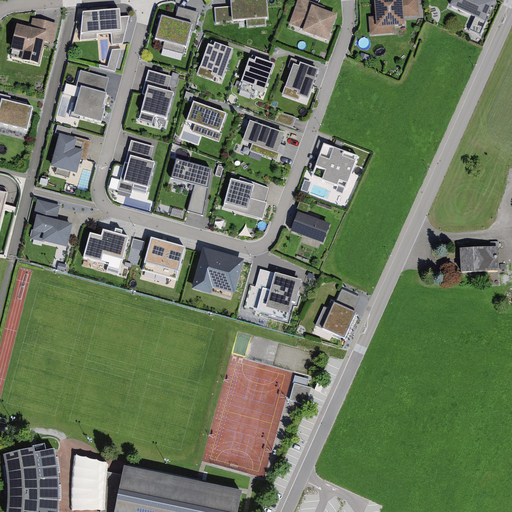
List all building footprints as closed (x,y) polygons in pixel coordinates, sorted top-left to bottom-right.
[(232,9),(215,10),(216,24),(234,23),(234,21),(268,19),(266,0),(262,0),(232,2),(232,9)] [(326,7),(309,0),(299,0),(290,23),(329,39),(339,14),(326,9),(326,7)] [(371,0),(374,19),(368,20),(370,37),(394,35),(394,27),(403,27),(402,20),(420,19),(418,0),(371,0)] [(494,3),(488,0),(450,0),(446,9),(484,26),(494,3)] [(121,8),(84,10),(81,40),(97,38),(97,33),(112,33),(113,44),(124,42),(130,16),(121,16),(121,8)] [(198,15),(183,11),(180,22),(162,17),(155,40),(186,48),(191,30),(194,31),(198,15)] [(56,26),(40,23),(38,32),(18,28),(13,50),(25,52),(23,60),(38,64),(44,41),(52,43),(56,26)] [(233,47),(213,38),(200,69),(220,78),(233,47)] [(121,51),(113,52),(108,69),(99,67),(100,70),(115,73),(121,51)] [(277,61),(254,53),(243,82),(266,91),(277,61)] [(301,65),(299,68),(294,66),(285,89),(298,94),(297,97),(309,101),(319,71),(301,65)] [(109,78),(82,70),(77,86),(82,87),(75,113),(102,121),(106,108),(102,107),(107,91),(106,91),(109,78)] [(172,76),(149,70),(143,92),(147,94),(142,113),(167,120),(174,92),(168,90),(172,76)] [(9,96),(0,93),(0,124),(28,131),(34,105),(9,99),(9,96)] [(226,115),(194,104),(187,123),(196,126),(220,134),(226,115)] [(285,135),(250,123),(243,143),(278,155),(285,135)] [(196,126),(193,133),(219,143),(222,135),(220,134),(196,126)] [(90,142),(60,133),(51,165),(77,172),(80,159),(85,160),(90,142)] [(154,148),(131,142),(118,192),(131,196),(134,186),(148,190),(155,164),(150,163),(154,148)] [(358,159),(324,146),(312,178),(346,191),(358,159)] [(211,171),(176,161),(171,180),(195,186),(188,212),(203,217),(211,171)] [(216,177),(221,178),(224,168),(218,167),(216,177)] [(240,181),(233,178),(225,207),(262,218),(270,189),(242,177),(240,181)] [(61,207),(38,201),(33,219),(36,219),(31,240),(67,249),(73,226),(57,222),(61,207)] [(298,212),(298,214),(308,217),(311,208),(300,204),(297,212),(298,212)] [(308,217),(298,214),(294,224),(291,233),(324,245),(327,236),(331,226),(308,217)] [(102,229),(100,236),(89,233),(82,260),(107,267),(105,274),(120,278),(131,238),(124,236),(125,231),(115,228),(113,233),(102,229)] [(185,248),(151,239),(145,260),(179,270),(185,248)] [(243,258),(203,247),(192,286),(212,292),(213,286),(234,292),(243,258)] [(498,248),(457,250),(459,275),(499,273),(498,248)] [(276,274),(271,292),(263,290),(257,312),(287,320),(291,302),(295,303),(301,281),(276,274)] [(343,291),(336,306),(354,314),(361,299),(343,291)] [(336,306),(334,305),(323,330),(345,340),(356,314),(354,314),(336,306)] [(312,389),(295,384),(290,401),(307,406),(312,389)] [(34,451),(4,459),(7,475),(8,498),(7,511),(58,511),(59,506),(59,476),(54,452),(35,456),(34,451)] [(102,508),(108,471),(110,463),(106,460),(102,460),(97,458),(92,458),(87,455),(82,456),(77,453),(74,455),(73,465),(72,497),(72,511),(102,508)] [(239,511),(243,495),(124,470),(123,474),(108,471),(102,508),(101,511),(239,511)]
